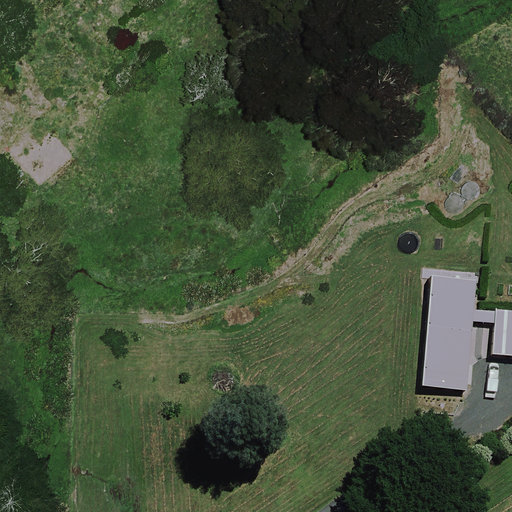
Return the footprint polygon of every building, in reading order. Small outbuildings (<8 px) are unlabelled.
[(56,97),(63,104),(71,96),(77,102),(101,79),(120,61),(100,41),(113,28),(103,18),(86,0),(70,0),(46,23),(49,26),(17,57),(43,84),(38,89),(51,102),(56,97)] [(152,36),(141,23),(128,34),(139,47),(152,36)] [(73,160),(42,125),(5,157),(37,192),(73,160)] [(471,178),(438,205),(451,221),(484,193),(471,178)] [(423,282),(415,407),(432,408),(433,393),(462,395),(470,285),(423,282)]
